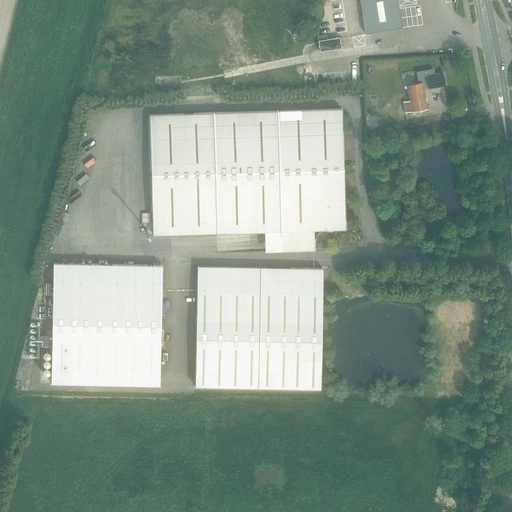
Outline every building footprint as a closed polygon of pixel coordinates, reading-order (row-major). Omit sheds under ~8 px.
[(361,0),(366,34),(402,28),(397,0),(361,0)] [(326,34),(317,36),(318,41),(320,51),(341,48),(340,37),(336,38),(327,39),(326,34)] [(410,101),(403,102),(403,103),(405,113),(426,109),(423,89),(445,85),(442,74),(433,76),(431,69),(416,72),(418,83),(407,85),(410,101)] [(110,105),(102,106),(103,114),(112,113),(110,105)] [(265,251),(281,251),(314,250),(314,230),(345,229),(341,109),(149,115),(153,235),(264,231),(265,251)] [(133,154),(133,134),(119,133),(118,153),(133,154)] [(128,166),(128,153),(116,153),(116,166),(128,166)] [(53,263),(51,383),(159,386),(161,265),(53,263)] [(195,386),(310,388),(320,389),(322,269),(197,266),(195,386)]
